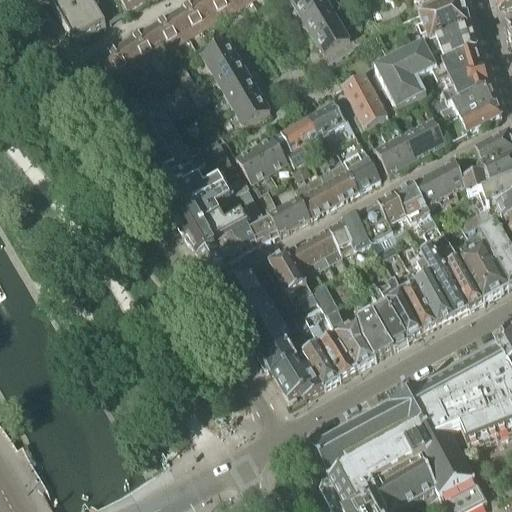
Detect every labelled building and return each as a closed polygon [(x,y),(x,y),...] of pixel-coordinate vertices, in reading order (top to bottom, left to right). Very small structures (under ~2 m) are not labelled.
[(45,0),(75,51),(159,0),(45,0)] [(214,28),(227,20),(214,0),(202,0),(199,2),(214,28)] [(214,0),(227,20),(239,13),(231,0),(214,0)] [(231,0),(239,13),(252,5),(249,0),(231,0)] [(292,0),(288,3),(301,25),(327,10),(321,0),(292,0)] [(411,0),(414,0),(423,17),(462,0),(385,0),(390,9),(411,0)] [(419,19),(430,48),(470,32),(465,11),(462,0),(423,17),(419,19)] [(511,0),(494,0),(499,17),(505,15),(511,11),(511,0)] [(202,35),(214,28),(199,2),(187,9),(202,35)] [(190,42),(202,35),(187,9),(175,16),(190,42)] [(301,25),(315,48),(341,32),(327,10),(301,25)] [(178,49),(190,42),(175,16),(162,24),(178,49)] [(166,57),(178,49),(162,24),(150,31),(166,57)] [(153,64),(166,57),(150,31),(138,39),(153,64)] [(341,32),(315,48),(328,70),(357,53),(353,46),(350,48),(341,32)] [(430,48),(422,52),(425,60),(472,40),(470,34),(470,32),(430,48)] [(141,72),(153,64),(138,39),(125,46),(141,72)] [(425,60),(430,74),(439,71),(438,68),(434,69),(430,63),(441,58),(445,68),(477,55),(472,40),(425,60)] [(129,79),(141,72),(125,46),(114,53),(129,79)] [(202,63),(213,82),(238,66),(228,48),(202,63)] [(426,103),(418,88),(413,81),(430,74),(425,60),(422,52),(410,57),(401,62),(389,69),(375,77),(397,119),(426,103)] [(384,59),(389,69),(401,62),(396,52),(384,59)] [(114,87),(129,79),(114,53),(99,62),(114,87)] [(437,118),(439,117),(488,91),(477,55),(445,68),(439,71),(430,74),(413,81),(418,88),(433,80),(437,90),(448,84),(454,97),(443,103),(444,104),(433,110),(437,118)] [(114,87),(99,62),(98,61),(85,69),(101,95),(114,87)] [(213,82),(223,100),(249,83),(238,66),(213,82)] [(209,106),(205,99),(201,101),(185,73),(178,77),(198,112),(209,106)] [(343,94),(354,115),(377,104),(365,82),(343,94)] [(223,100),(234,117),(259,101),(249,83),(223,100)] [(439,117),(448,132),(495,108),(488,92),(488,91),(439,117)] [(259,101),(234,117),(244,135),(270,119),(259,101)] [(377,104),(354,115),(365,136),(387,124),(377,104)] [(334,108),(306,124),(317,143),(327,137),(328,139),(329,138),(328,137),(343,129),(345,128),(334,108)] [(495,108),(448,132),(443,134),(451,150),(501,123),(495,108)] [(424,132),(414,138),(427,162),(446,152),(427,116),(419,121),(424,132)] [(306,124),(294,131),(305,150),(310,148),(309,148),(317,143),(306,124)] [(353,139),(347,127),(345,128),(343,129),(349,141),(353,139)] [(143,169),(177,149),(179,148),(169,130),(133,152),(137,158),(135,161),(139,168),(143,168),(143,169)] [(272,143),(285,165),(288,163),(293,172),(308,164),(302,152),(305,150),(294,131),(280,139),(281,139),(272,144),(272,143)] [(397,132),(389,136),(407,172),(427,162),(414,138),(403,143),(397,132)] [(407,172),(389,136),(381,141),(387,152),(375,158),(388,183),(407,172)] [(460,166),(467,184),(485,179),(491,194),(511,185),(511,148),(509,140),(460,166)] [(272,143),(254,154),(270,180),(288,170),(285,165),(272,143)] [(143,169),(153,187),(165,181),(166,182),(177,175),(175,171),(187,164),(189,166),(200,160),(195,150),(183,157),(177,149),(143,169)] [(216,162),(222,171),(229,167),(225,161),(224,157),(219,149),(211,154),(216,162)] [(270,180),(254,154),(236,165),(251,191),(270,180)] [(343,169),(359,198),(367,194),(380,187),(369,166),(364,157),(343,169)] [(329,159),(324,163),(328,170),(334,167),(329,159)] [(153,187),(164,205),(199,185),(199,184),(194,175),(205,169),(200,160),(189,166),(187,164),(175,171),(177,175),(166,182),(165,181),(153,187)] [(328,170),(324,163),(318,166),(322,174),(328,170)] [(229,167),(222,171),(233,190),(240,186),(229,167)] [(455,168),(435,179),(451,207),(457,204),(456,200),(465,195),(455,168)] [(343,169),(331,176),(347,205),(359,198),(343,169)] [(305,173),(299,177),(303,184),(309,181),(305,173)] [(331,176),(319,183),(335,212),(347,205),(331,176)] [(303,184),(299,177),(293,180),(298,187),(303,184)] [(435,179),(414,190),(424,211),(425,211),(427,215),(439,209),(441,212),(451,207),(435,179)] [(482,199),(486,213),(511,204),(511,185),(491,194),(485,179),(467,184),(463,185),(468,203),(482,199)] [(319,183),(307,190),(323,219),(335,212),(319,183)] [(170,216),(175,224),(224,195),(219,186),(204,194),(199,185),(164,205),(165,206),(163,209),(167,216),(170,216)] [(185,242),(186,243),(220,223),(215,215),(238,202),(243,211),(246,209),(253,204),(244,188),(240,186),(233,190),(224,195),(175,224),(180,232),(178,235),(182,242),(185,242)] [(298,205),(288,210),(300,231),(323,219),(307,190),(294,197),(298,205)] [(414,190),(395,201),(412,232),(417,229),(423,239),(436,231),(424,211),(414,190)] [(268,223),(264,225),(275,245),(278,243),(279,242),(300,231),(288,210),(277,217),(268,198),(259,202),(269,221),(267,222),(268,223)] [(395,201),(376,212),(394,242),(406,235),(407,235),(412,232),(395,201)] [(253,204),(246,209),(256,226),(263,223),(253,204)] [(511,204),(486,213),(490,223),(500,219),(504,227),(511,223),(511,204)] [(393,243),(394,242),(376,212),(357,222),(356,223),(376,260),(377,261),(379,259),(383,266),(398,258),(394,251),(397,250),(393,243)] [(192,254),(198,264),(215,254),(214,251),(264,224),(263,223),(256,226),(248,231),(242,220),(225,230),(221,223),(220,223),(186,243),(186,244),(185,247),(189,254),(192,254)] [(356,223),(340,231),(354,258),(359,270),(376,260),(356,223)] [(511,243),(511,223),(504,227),(498,230),(502,237),(507,234),(511,243)] [(215,254),(198,264),(208,280),(224,271),(225,272),(242,262),(259,253),(274,245),(275,245),(264,225),(264,224),(214,251),(215,254)] [(471,245),(473,248),(480,244),(508,295),(511,292),(511,253),(502,237),(498,230),(471,245)] [(329,236),(327,237),(341,264),(354,258),(340,231),(329,236)] [(406,235),(394,242),(393,243),(397,250),(398,253),(412,246),(406,235)] [(327,237),(316,244),(331,271),(341,265),(341,264),(327,237)] [(316,244),(301,252),(318,278),(331,271),(316,244)] [(455,259),(483,309),(489,305),(489,306),(503,298),(508,295),(480,244),(473,248),(455,259)] [(436,257),(469,317),(483,309),(455,259),(450,250),(446,252),(436,257)] [(301,252),(288,259),(303,286),(318,278),(301,252)] [(423,264),(455,324),(469,317),(436,257),(434,253),(421,260),(423,264)] [(308,320),(319,313),(309,298),(303,286),(288,259),(269,270),(282,291),(280,293),(286,302),(294,297),(308,320)] [(410,278),(438,331),(455,324),(423,264),(416,268),(417,269),(408,274),(408,275),(410,278)] [(394,288),(423,339),(438,331),(410,278),(394,288)] [(229,316),(231,319),(263,299),(251,279),(222,295),(220,296),(223,301),(222,303),(224,307),(223,309),(226,316),(229,316)] [(383,304),(408,347),(423,339),(394,288),(387,292),(392,299),(383,304)] [(326,324),(334,339),(357,376),(376,366),(361,342),(358,327),(344,334),(337,320),(340,319),(323,290),(309,298),(319,313),(320,313),(326,323),(326,324)] [(369,312),(394,356),(408,347),(383,304),(375,290),(367,294),(377,308),(369,312)] [(242,337),(244,340),(276,320),(263,299),(231,319),(237,328),(235,331),(239,337),(242,337)] [(361,342),(376,366),(394,356),(369,312),(356,320),(358,327),(361,342)] [(257,361),(284,344),(289,341),(276,320),(244,340),(249,348),(248,351),(252,357),(255,357),(257,361)] [(313,341),(314,342),(340,386),(357,376),(334,339),(325,344),(316,328),(314,329),(308,321),(305,323),(313,341)] [(495,350),(496,353),(511,382),(511,383),(440,423),(451,443),(461,439),(469,458),(471,457),(479,454),(490,449),(490,450),(497,447),(500,445),(500,446),(508,443),(508,442),(511,440),(511,340),(509,343),(497,350),(497,349),(495,350)] [(301,359),(309,371),(324,395),(340,386),(314,342),(304,348),(302,344),(296,348),(301,359)] [(268,379),(270,382),(293,368),(297,365),(284,344),(257,361),(262,370),(261,373),(265,379),(268,379)] [(407,511),(423,503),(426,508),(438,501),(443,511),(478,511),(486,508),(451,443),(440,423),(511,383),(511,382),(496,353),(423,393),(389,411),(348,434),(311,454),(327,484),(322,487),(319,495),(328,511),(407,511)] [(293,368),(270,382),(270,383),(273,381),(283,399),(282,399),(288,409),(295,405),(294,404),(301,400),(304,406),(324,395),(309,371),(299,378),(293,368)]
